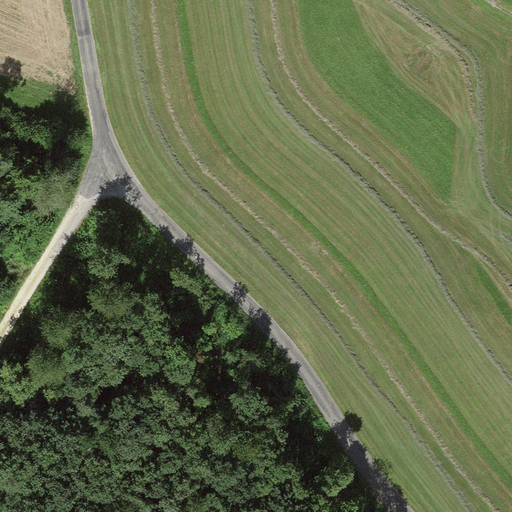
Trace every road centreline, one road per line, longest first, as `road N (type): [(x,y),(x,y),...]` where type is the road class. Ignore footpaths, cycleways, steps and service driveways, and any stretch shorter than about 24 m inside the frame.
road 1 (unclassified): [(80,0),(105,155),(138,205),(271,335),(399,511)]
road 2 (track): [(105,155),(0,340)]
